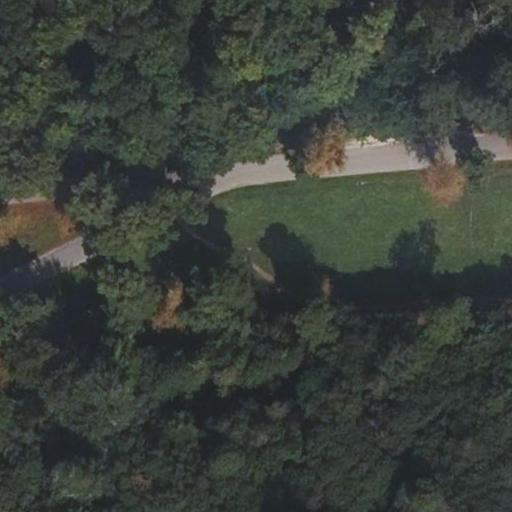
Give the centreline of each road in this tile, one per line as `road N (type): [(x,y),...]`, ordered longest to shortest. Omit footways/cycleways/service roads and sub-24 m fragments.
road 1 (track): [(511,300),(0,352)]
road 2 (unclassified): [(0,295),(228,176)]
road 3 (track): [(406,0),(384,32),(228,176)]
road 4 (track): [(0,197),(228,176)]
road 5 (unclassified): [(313,167),(511,147)]
